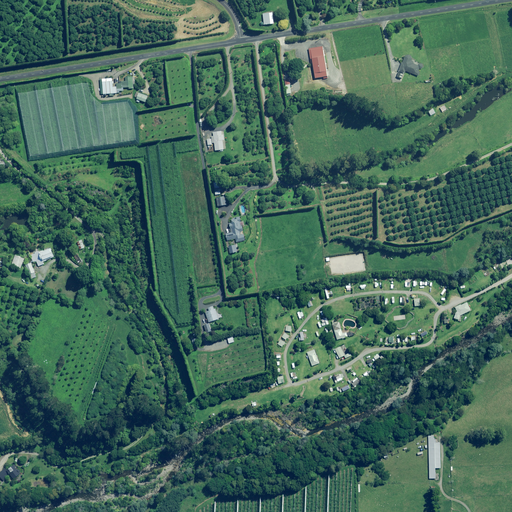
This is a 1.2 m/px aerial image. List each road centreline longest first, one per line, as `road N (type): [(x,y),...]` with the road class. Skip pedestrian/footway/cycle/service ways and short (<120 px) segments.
road 1 (track): [(0,147),(108,240),(112,284),(166,367),(154,412),(122,445),(79,458),(7,451),(0,458)]
road 2 (unclassified): [(241,41),(503,0)]
road 3 (unclassified): [(0,79),(241,41)]
road 4 (unknown): [(228,43),(233,109),(212,129),(200,119),(230,82)]
